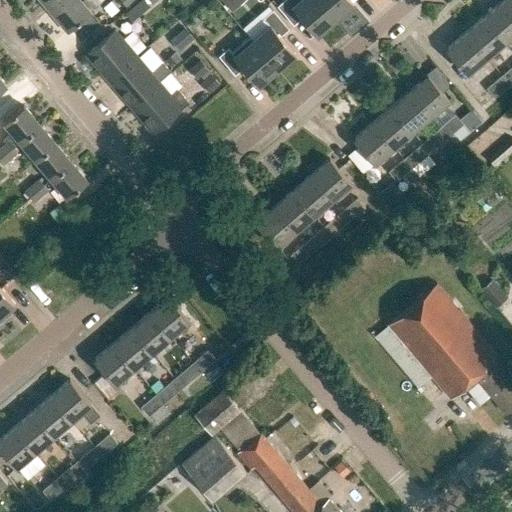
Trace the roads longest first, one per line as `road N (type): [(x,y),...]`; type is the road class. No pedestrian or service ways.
road 1 (residential): [(423,511),(174,217)]
road 2 (residential): [(174,217),(247,143),(416,0)]
road 3 (residential): [(174,217),(0,7)]
road 4 (residential): [(0,383),(156,251),(174,217)]
